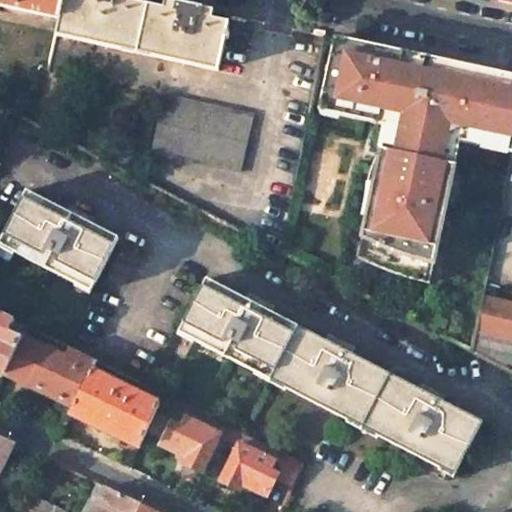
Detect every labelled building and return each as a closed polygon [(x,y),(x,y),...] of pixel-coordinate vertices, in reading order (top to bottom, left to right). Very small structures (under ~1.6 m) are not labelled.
[(0,0),(0,6),(8,8),(59,19),(60,20),(64,0),(0,0)] [(64,0),(60,20),(57,36),(217,71),(225,39),(228,39),(229,34),(226,32),(228,24),(201,18),(202,9),(188,6),(177,4),(175,12),(121,0),(64,0)] [(380,174),(374,202),(365,200),(365,205),(365,211),(365,216),(365,221),(361,240),(371,242),(366,264),(382,271),(392,274),(412,281),(413,281),(414,281),(415,281),(416,282),(417,282),(418,282),(419,282),(420,282),(421,283),(422,283),(423,283),(424,283),(425,283),(426,284),(427,284),(428,284),(429,284),(460,142),(483,147),(511,154),(511,149),(511,77),(422,57),(407,54),(391,50),(332,38),(319,100),(339,104),(337,115),(352,119),(354,109),(373,113),(396,118),(384,174),(380,174)] [(253,116),(164,97),(151,153),(241,172),(253,116)] [(316,111),(337,115),(339,104),(319,100),(316,111)] [(66,211),(27,191),(0,242),(0,248),(12,255),(13,252),(76,285),(75,287),(90,294),(119,239),(66,211)] [(366,264),(371,242),(361,240),(357,261),(366,264)] [(231,292),(206,279),(177,335),(192,343),(193,340),(255,373),(254,375),(283,391),(285,388),(348,421),(347,423),(376,438),(377,436),(440,469),(438,471),(453,478),(482,423),(453,407),(342,349),(231,292)] [(511,303),(483,298),(476,331),(511,339),(511,303)] [(14,322),(0,314),(0,371),(4,373),(21,338),(22,336),(26,327),(14,322)] [(58,343),(26,327),(22,336),(54,351),(58,343)] [(511,339),(476,331),(472,351),(511,371),(511,339)] [(95,362),(69,349),(65,356),(54,351),(22,336),(21,338),(4,373),(73,407),(91,370),(95,362)] [(159,404),(91,370),(73,407),(69,415),(138,448),(159,404)] [(224,426),(182,405),(177,415),(186,419),(220,435),(224,426)] [(220,435),(186,419),(182,428),(172,424),(161,444),(180,454),(186,457),(183,463),(202,472),(220,435)] [(278,452),(243,435),(238,444),(273,461),(278,452)] [(0,472),(14,443),(0,436),(0,472)] [(273,461),(238,444),(220,480),(239,489),(241,483),(247,486),(267,495),(275,478),(277,475),(268,470),(273,461)] [(302,465),(278,452),(273,461),(268,470),(277,475),(275,478),(292,486),(302,465)] [(37,476),(23,469),(8,496),(23,503),(37,476)] [(136,511),(140,505),(106,488),(93,511),(136,511)] [(63,511),(31,496),(25,508),(34,511),(63,511)]
